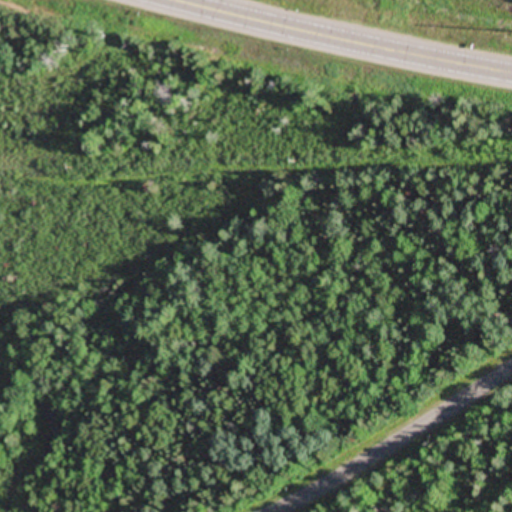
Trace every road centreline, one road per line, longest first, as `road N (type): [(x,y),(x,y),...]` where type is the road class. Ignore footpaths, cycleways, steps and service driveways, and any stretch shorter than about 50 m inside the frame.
road 1 (primary): [(511,70),(188,0)]
road 2 (tertiary): [(511,366),(270,511)]
